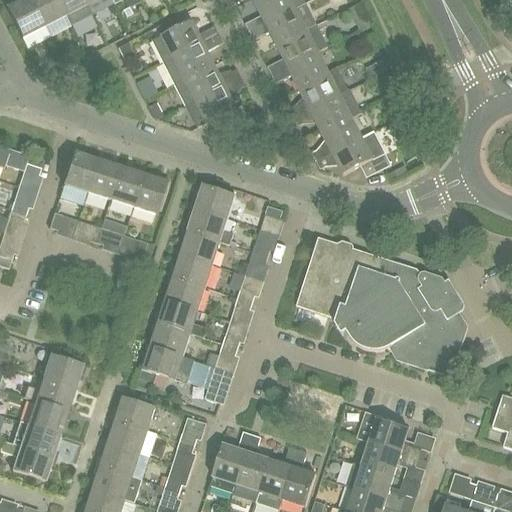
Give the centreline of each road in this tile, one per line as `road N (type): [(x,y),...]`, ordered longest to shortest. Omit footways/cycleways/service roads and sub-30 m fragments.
road 1 (residential): [(441,459),(454,418),(447,401),(257,338)]
road 2 (residential): [(300,189),(78,114)]
road 3 (residential): [(190,511),(257,338)]
road 4 (residential): [(300,189),(402,206),(472,175)]
road 5 (residential): [(257,338),(300,189)]
road 6 (residential): [(78,114),(37,243)]
road 7 (tertiary): [(496,108),(441,0)]
